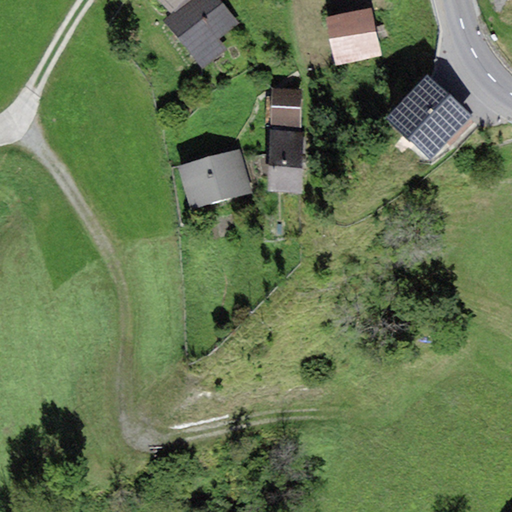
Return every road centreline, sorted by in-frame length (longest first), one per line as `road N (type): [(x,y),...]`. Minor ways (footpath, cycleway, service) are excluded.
road 1 (track): [(14,133),(49,163),(125,287),(133,404),(143,428),(174,443),(234,428),(333,421)]
road 2 (track): [(88,0),(14,133)]
